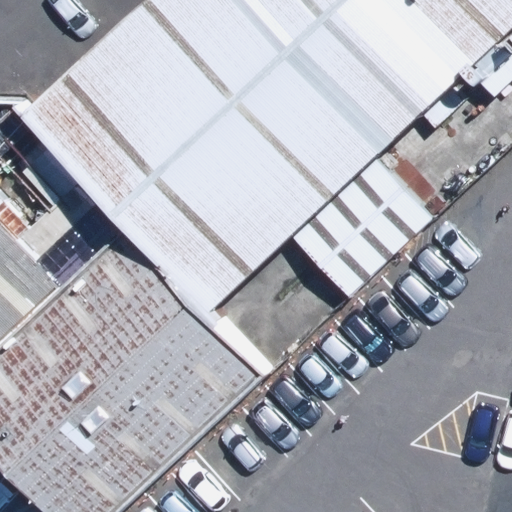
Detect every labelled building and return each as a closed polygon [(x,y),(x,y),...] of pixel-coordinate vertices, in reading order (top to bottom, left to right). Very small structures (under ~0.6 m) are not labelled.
[(511,0),(159,0),(35,118),(131,218),(217,308),(511,26),(511,0)] [(443,210),(388,153),(302,234),(357,291),(443,210)] [(0,342),(69,277),(0,205),(0,342)] [(131,218),(69,277),(0,342),(0,445),(63,511),(129,511),(278,371),(217,308),(131,218)] [(511,511),(511,417),(490,511),(511,511)]
